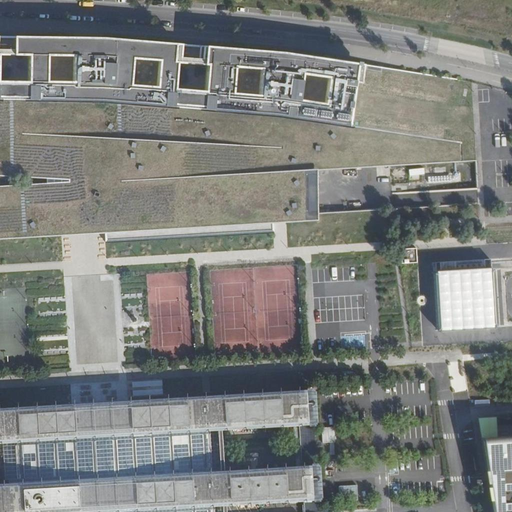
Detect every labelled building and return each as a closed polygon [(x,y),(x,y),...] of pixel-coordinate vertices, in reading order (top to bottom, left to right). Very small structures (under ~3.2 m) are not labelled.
[(476,160),(472,84),(359,63),(209,47),(183,45),(154,43),(96,39),(81,38),(74,38),(28,36),(17,36),(0,35),(0,173),(68,177),(69,179),(0,183),(0,238),(62,235),(88,233),(104,232),(105,243),(273,233),(273,223),(281,222),(287,222),(319,220),(319,213),(319,169),(464,161),(476,160)] [(401,265),(417,264),(416,248),(400,249),(401,265)] [(476,285),(476,275),(451,277),(451,287),(476,285)] [(480,311),(480,300),(467,300),(467,312),(480,311)] [(463,312),(462,301),(451,302),(452,313),(463,312)] [(167,394),(167,379),(132,381),(133,396),(167,394)] [(227,511),(227,503),(318,497),(318,486),(317,480),(316,462),(277,465),(256,466),(236,467),(224,468),(222,428),(300,423),(309,422),(314,422),(312,387),(306,387),(206,393),(200,394),(176,395),(160,396),(132,398),(129,398),(122,398),(102,400),(84,401),(75,401),(67,402),(37,404),(0,405),(0,440),(12,440),(19,440),(19,443),(21,476),(21,480),(0,481),(0,511),(227,511)] [(511,511),(511,438),(500,440),(498,417),(481,418),(484,441),(495,511),(511,511)] [(322,426),(322,442),(335,441),(334,426),(322,426)]
